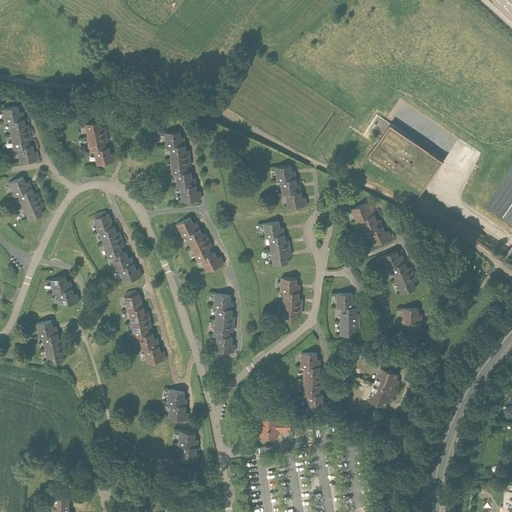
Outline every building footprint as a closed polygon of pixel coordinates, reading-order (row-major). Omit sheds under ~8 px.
[(8,122),(23,119),(22,114),(19,115),(17,105),(2,108),(5,122),(8,122)] [(10,134),(29,131),(28,127),(25,128),(23,119),(8,122),(10,134)] [(87,136),(106,132),(105,129),(102,130),(100,120),(85,123),(87,136)] [(361,166),(415,203),(423,191),(420,190),(436,166),(438,168),(443,160),(419,143),(418,145),(390,127),(377,147),(375,146),(361,166)] [(165,132),(166,144),(185,143),(184,140),(181,140),(180,130),(165,132)] [(17,148),(28,145),(26,136),(30,136),(29,131),(10,134),(13,149),(17,148)] [(91,151),(94,151),(105,147),(104,138),(107,138),(106,132),(87,136),(91,151)] [(170,155),(186,154),(185,143),(166,144),(166,146),(170,146),(170,155)] [(19,162),(38,158),(37,154),(33,154),(32,144),(28,145),(17,148),(19,162)] [(97,164),(116,160),(115,156),(111,156),(109,146),(105,147),(94,151),(97,164)] [(172,174),(176,173),(187,171),(187,162),(190,162),(189,153),(186,154),(170,155),(172,174)] [(511,234),(511,158),(479,206),(508,225),(505,230),(511,234)] [(277,181),(281,181),(296,178),(295,174),(292,174),(291,165),(275,166),(277,181)] [(177,187),(181,187),(196,185),(195,180),(192,181),(191,171),(187,171),(176,173),(177,187)] [(17,194),(31,188),(29,184),(26,185),(22,176),(8,182),(14,196),(17,194)] [(282,194),(286,194),(301,192),(301,187),(297,188),(296,178),(281,181),(282,194)] [(182,200),(201,199),(200,194),(197,194),(196,185),(181,187),(182,200)] [(22,206),(40,199),(38,195),(35,197),(31,188),(17,194),(22,206)] [(288,207),(306,205),(306,200),(302,201),(301,192),(286,194),(288,207)] [(28,220),(42,214),(38,205),(42,203),(40,199),(22,206),(28,220)] [(357,222),(360,221),(375,215),(373,210),(369,212),(366,203),(351,208),(357,222)] [(99,232),(100,232),(113,226),(108,213),(94,218),(99,232)] [(365,233),(369,232),(383,226),(381,222),(378,223),(375,215),(360,221),(365,233)] [(183,237),(186,235),(199,228),(198,224),(194,226),(190,217),(176,223),(183,237)] [(266,238),(269,237),(284,235),(284,230),(280,231),(279,221),(264,223),(266,238)] [(100,232),(104,244),(122,238),(121,234),(117,235),(114,226),(113,226),(100,232)] [(374,245),(391,237),(390,233),(386,234),(383,226),(369,232),(374,245)] [(191,247),(208,238),(207,235),(204,237),(199,228),(186,235),(191,247)] [(269,237),(271,250),(290,248),(289,243),(286,244),(284,235),(269,237)] [(112,257),(123,252),(120,243),(123,242),(122,238),(104,244),(108,258),(112,257)] [(210,243),(208,238),(191,247),(198,260),(201,259),(211,253),(207,245),(210,243)] [(287,252),(291,252),(290,248),(271,250),(273,264),(288,262),(287,252)] [(388,269),(391,268),(405,262),(403,258),(400,259),(396,250),(382,256),(388,269)] [(116,270),(119,269),(134,264),(132,259),(129,260),(126,251),(123,252),(112,257),(116,270)] [(214,251),(211,253),(201,259),(207,271),(224,263),(222,259),(218,260),(214,251)] [(391,268),(396,280),(414,273),(412,269),(409,270),(405,262),(391,268)] [(134,264),(119,269),(124,282),(142,276),(140,271),(137,272),(134,264)] [(412,278),(415,277),(414,273),(396,280),(401,293),(416,288),(412,278)] [(57,292),(72,289),(71,284),(68,285),(65,275),(50,279),(54,293),(57,292)] [(280,291),(284,292),(299,293),(299,288),(296,288),(296,278),(281,277),(280,291)] [(61,305),(79,301),(78,296),(74,297),(72,289),(57,292),(61,305)] [(127,311),(129,310),(142,307),(139,293),(137,293),(136,290),(126,292),(127,296),(124,296),(127,311)] [(284,292),(283,305),(302,306),(302,302),(299,302),(299,293),(284,292)] [(213,307),(217,308),(232,309),(233,305),(229,305),(230,295),(215,293),(213,307)] [(337,307),(340,307),(356,307),(356,302),(352,302),(352,293),(337,293),(337,307)] [(302,311),(302,306),(283,305),(282,319),(297,320),(298,310),(302,311)] [(143,306),(142,307),(129,310),(131,322),(150,318),(149,315),(145,316),(143,306)] [(340,307),(340,320),(359,320),(359,316),(356,316),(356,307),(340,307)] [(215,321),(234,322),(234,319),(231,319),(232,309),(217,308),(215,321)] [(403,322),(406,322),(421,323),(421,318),(418,318),(418,308),(403,308),(403,322)] [(134,337),(138,336),(149,333),(147,324),(151,324),(150,318),(131,322),(134,337)] [(43,337),(58,334),(57,329),(53,329),(51,320),(36,323),(39,337),(43,337)] [(359,320),(340,320),(341,335),(356,335),(356,325),(359,325),(359,320)] [(213,335),(217,336),(229,336),(230,327),(233,328),(234,322),(215,321),(213,335)] [(421,331),(421,323),(406,322),(406,336),(425,336),(425,331),(421,331)] [(141,350),(144,349),(159,346),(158,341),(155,342),(152,332),(149,333),(138,336),(141,350)] [(45,349),(64,346),(63,341),(60,342),(58,334),(43,337),(45,349)] [(234,352),(234,347),(231,347),(232,337),(229,336),(217,336),(215,349),(234,352)] [(61,351),(65,350),(64,346),(45,349),(48,364),(63,360),(61,351)] [(161,355),(159,346),(144,349),(147,363),(165,359),(164,354),(161,355)] [(301,367),(304,367),(320,367),(320,362),(316,362),(317,352),(301,352),(301,367)] [(394,383),(398,373),(395,371),(397,366),(386,362),(384,367),(380,366),(375,381),(395,390),(397,384),(394,383)] [(319,376),(320,367),(304,367),(304,380),(323,380),(323,376),(319,376)] [(304,394),(307,395),(319,394),(319,385),(323,385),(323,380),(304,380),(304,394)] [(395,390),(375,381),(368,399),(371,400),(369,406),(380,410),(382,404),(385,406),(389,396),(393,397),(395,390)] [(167,403),(170,404),(185,407),(186,402),(183,401),(185,391),(170,389),(167,403)] [(323,394),(319,394),(307,395),(307,408),(326,409),(326,404),(322,404),(323,394)] [(184,415),(185,407),(170,404),(168,417),(187,421),(187,416),(184,415)] [(279,414),(259,413),(259,436),(279,436),(279,431),(291,432),(291,418),(279,418),(279,414)] [(178,445),(181,445),(196,448),(197,443),(194,442),(194,440),(195,432),(180,430),(178,445)] [(195,455),(196,448),(181,445),(179,459),(198,462),(198,457),(195,456),(195,455)] [(56,495),(52,495),(51,511),(68,511),(68,495),(56,495)]
